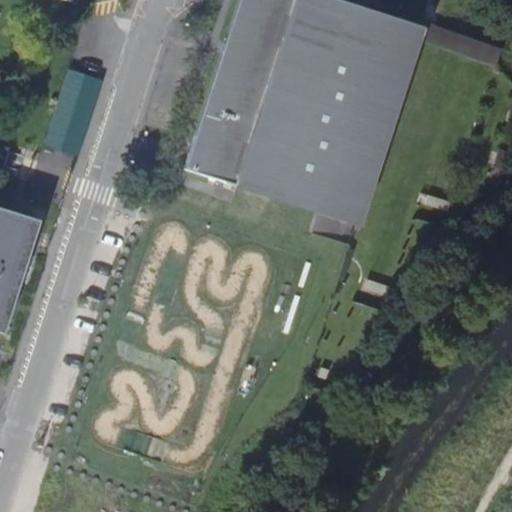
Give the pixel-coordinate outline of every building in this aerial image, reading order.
[(356,227),(420,31),(398,24),(375,16),(362,12),(349,8),(325,0),(237,0),(224,44),(222,49),(220,53),(182,171),(211,181),(235,188),(315,214),(356,227)] [(425,32),(421,43),(494,68),(500,50),(430,26),(427,25),(425,32)] [(81,37),(80,59),(94,60),(95,37),(81,37)] [(47,145),(83,154),(102,76),(66,67),(47,145)] [(0,329),(6,331),(24,274),(33,246),(42,218),(9,207),(0,203),(0,329)] [(244,358),(238,378),(246,381),(250,367),(256,368),(258,362),(244,358)]
